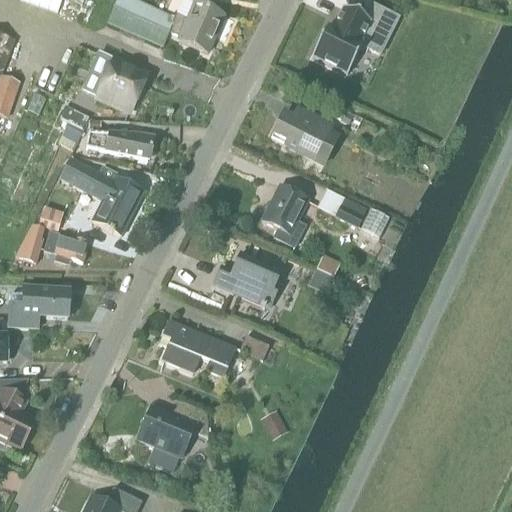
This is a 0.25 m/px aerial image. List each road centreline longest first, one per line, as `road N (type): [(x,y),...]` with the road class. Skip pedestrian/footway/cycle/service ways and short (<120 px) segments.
road 1 (residential): [(25,511),(274,0)]
road 2 (residential): [(341,511),(511,148)]
